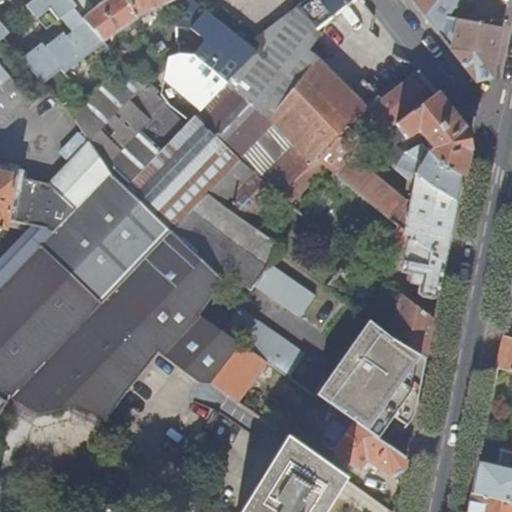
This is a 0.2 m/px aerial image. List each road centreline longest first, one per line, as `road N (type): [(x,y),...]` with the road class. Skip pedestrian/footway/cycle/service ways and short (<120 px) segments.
road 1 (residential): [(430,511),(501,147)]
road 2 (residential): [(382,0),(501,147)]
